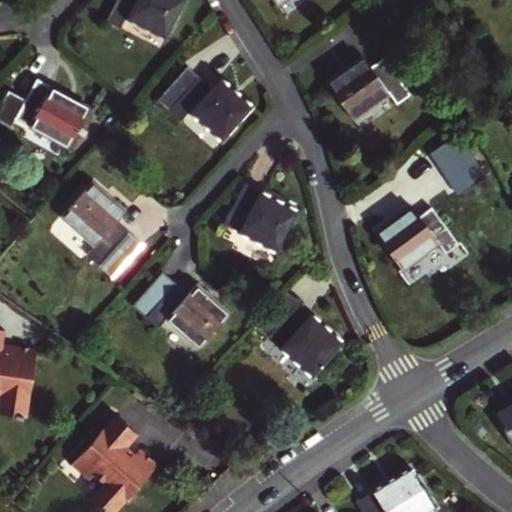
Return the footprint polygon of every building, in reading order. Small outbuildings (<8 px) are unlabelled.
[(115,0),(104,21),(118,29),(123,20),(163,41),(184,0),(115,0)] [(354,55),(319,84),(347,118),(381,90),(390,102),(404,90),(375,55),(363,66),(354,55)] [(189,69),(157,103),(177,122),(186,113),(218,143),(249,110),(216,80),(208,87),(189,69)] [(90,106),(36,77),(14,118),(69,146),(90,106)] [(124,211),(91,180),(59,215),(92,246),(84,254),(106,274),(136,240),(115,221),(124,211)] [(296,214),(242,183),(219,222),(273,254),(296,214)] [(458,238),(430,203),(417,214),(408,203),(373,233),(401,268),(438,238),(445,248),(458,238)] [(186,295),(161,274),(131,308),(156,330),(163,322),(196,350),(227,315),(194,286),(186,295)] [(275,295),(245,328),(305,382),(335,349),(275,295)] [(39,350),(14,346),(13,354),(2,352),(4,344),(6,331),(0,329),(0,393),(2,394),(0,405),(0,412),(15,415),(15,418),(23,420),(24,417),(27,417),(39,350)] [(14,346),(4,344),(2,352),(13,354),(14,346)] [(511,396),(489,411),(511,448),(511,396)] [(116,414),(71,463),(89,479),(94,474),(104,482),(91,496),(104,508),(102,510),(103,511),(106,511),(107,511),(108,511),(114,511),(125,501),(128,503),(137,494),(134,490),(158,464),(140,448),(135,454),(127,447),(139,434),(116,414)] [(411,468),(355,502),(360,511),(422,511),(433,505),(411,468)]
